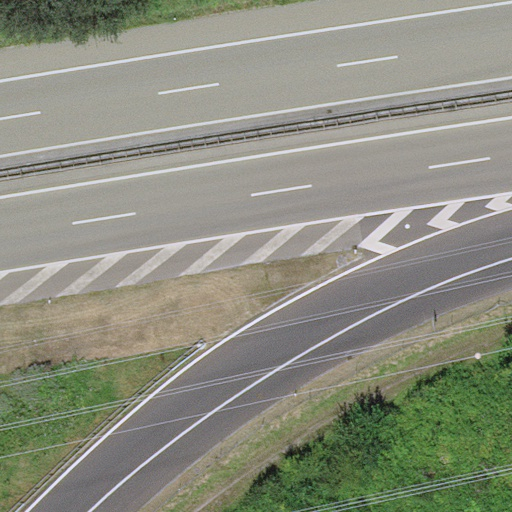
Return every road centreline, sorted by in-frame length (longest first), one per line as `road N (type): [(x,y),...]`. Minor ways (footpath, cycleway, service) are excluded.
road 1 (motorway): [(70,511),(218,388),(305,331),(511,239)]
road 2 (motorway): [(511,40),(0,118)]
road 3 (motorway): [(0,235),(511,158)]
